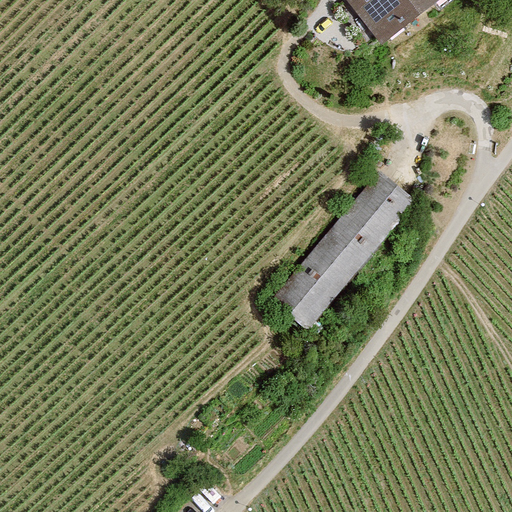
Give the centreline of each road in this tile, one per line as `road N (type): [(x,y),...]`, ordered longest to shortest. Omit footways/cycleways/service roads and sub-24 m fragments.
road 1 (motorway): [(0,267),(259,0)]
road 2 (unknown): [(486,188),(488,135),(477,104),(454,98),(411,115),(342,122),(288,87),(280,64),(288,47)]
